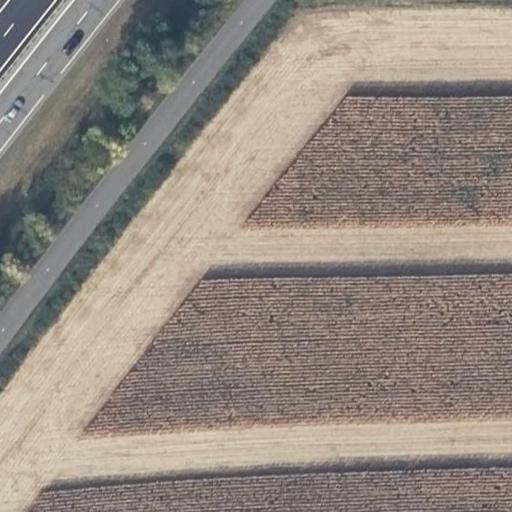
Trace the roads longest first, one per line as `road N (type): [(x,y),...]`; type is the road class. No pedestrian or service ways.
road 1 (unclassified): [(267,0),(0,346)]
road 2 (trunk): [(0,128),(104,0)]
